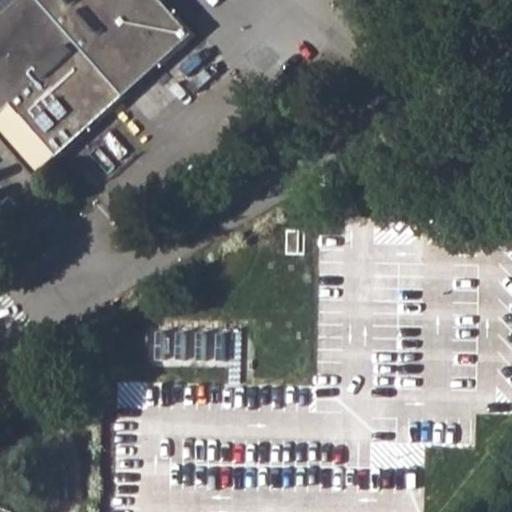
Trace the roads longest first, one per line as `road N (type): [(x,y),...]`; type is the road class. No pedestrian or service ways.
road 1 (residential): [(0,313),(90,303),(385,115),(511,46)]
road 2 (residential): [(57,511),(65,485),(49,407),(0,332)]
